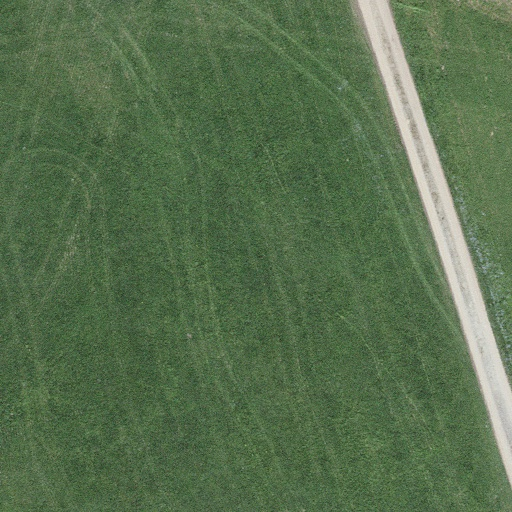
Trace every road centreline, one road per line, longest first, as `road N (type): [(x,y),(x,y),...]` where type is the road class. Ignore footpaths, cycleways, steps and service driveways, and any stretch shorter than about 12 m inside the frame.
road 1 (track): [(457,279),(390,85),(371,0)]
road 2 (track): [(457,279),(511,437)]
